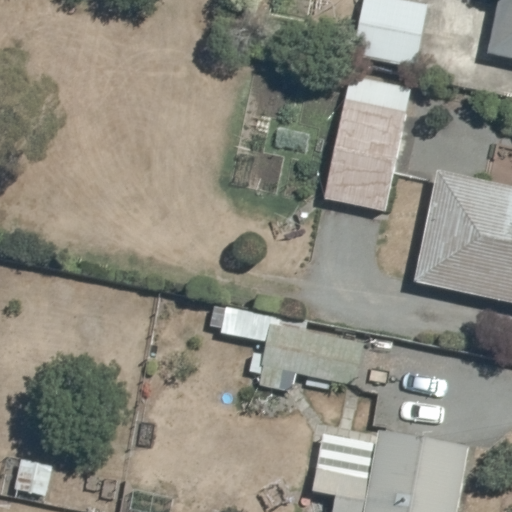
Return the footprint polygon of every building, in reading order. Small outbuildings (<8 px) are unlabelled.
[(422,8),(374,0),(358,0),(348,59),(412,70),(422,8)] [(511,0),(495,0),(485,61),(511,65),(511,0)] [(408,89),(345,76),(318,203),(381,216),(408,89)] [(511,308),(511,190),(435,174),(411,287),(511,308)] [(268,317),(233,312),(229,339),(263,344),(257,388),(286,392),(288,377),(352,386),(358,342),(267,329),(268,317)] [(453,511),(465,454),(318,426),(305,493),(333,498),(330,511),(453,511)] [(50,470),(20,462),(10,499),(40,507),(50,470)]
